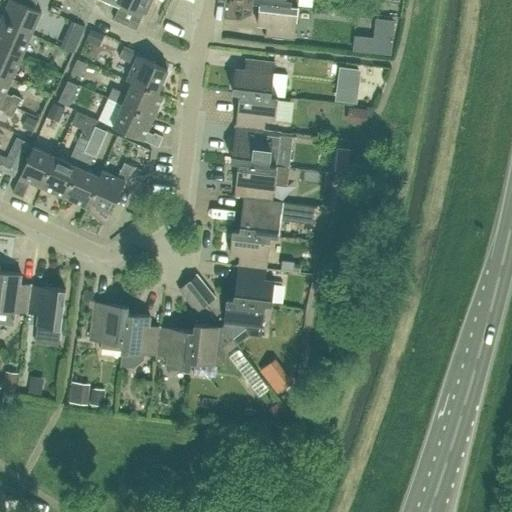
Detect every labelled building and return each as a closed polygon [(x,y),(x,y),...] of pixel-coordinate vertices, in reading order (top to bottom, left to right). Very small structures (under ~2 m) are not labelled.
[(8,0),(0,19),(0,21),(30,35),(41,12),(20,3),(21,0),(8,0)] [(102,0),(118,7),(112,19),(135,29),(143,13),(145,14),(150,0),(102,0)] [(294,28),(297,5),(259,1),(259,2),(256,24),(266,25),(264,36),(292,40),(294,28)] [(61,9),(52,5),(49,10),(59,14),(61,9)] [(71,20),(66,32),(79,37),(84,26),(71,20)] [(0,47),(21,57),(30,35),(0,21),(0,47)] [(104,35),(91,30),(86,41),(100,47),(104,35)] [(0,73),(11,79),(21,57),(0,47),(0,73)] [(157,92),(167,69),(137,56),(138,54),(122,47),(118,57),(133,64),(126,79),(132,82),(132,81),(157,92)] [(231,92),(239,93),(239,92),(270,96),(270,95),(272,73),(273,61),(245,58),(244,69),(234,68),(231,92)] [(87,63),(77,59),(71,73),(81,77),(87,63)] [(339,66),(335,99),(355,102),(360,68),(339,66)] [(0,73),(0,100),(16,107),(20,98),(12,94),(11,96),(4,93),(11,79),(0,73)] [(67,80),(58,101),(69,106),(78,85),(67,80)] [(163,94),(157,92),(132,81),(132,82),(125,96),(119,93),(120,91),(111,87),(107,97),(122,104),(122,103),(153,117),(163,94)] [(239,93),(235,126),(263,129),(264,118),(274,119),(277,96),(270,95),(270,96),(239,92),(239,93)] [(0,109),(4,111),(3,113),(11,117),(16,107),(0,100),(0,109)] [(122,103),(122,104),(112,126),(157,146),(162,136),(154,132),(153,134),(146,131),(153,117),(122,103)] [(281,131),(263,129),(235,126),(230,161),(238,162),(238,161),(268,165),(269,164),(277,165),(281,131)] [(88,140),(78,136),(74,146),(83,150),(88,140)] [(27,181),(41,187),(55,157),(32,147),(12,192),(22,197),(26,188),(24,187),(27,181)] [(41,187),(63,197),(83,151),(74,147),(70,156),(72,156),(69,163),(55,157),(41,187)] [(336,147),(335,155),(349,157),(350,149),(336,147)] [(83,151),(63,197),(86,207),(88,201),(99,176),(98,176),(85,170),(87,163),(89,164),(93,156),(83,151)] [(243,196),(271,200),(273,188),(273,185),(287,186),(289,167),(277,165),(269,164),(268,165),(238,161),(238,162),(235,184),(244,185),(243,196)] [(101,170),(98,176),(99,176),(88,201),(111,211),(124,182),(126,183),(133,167),(123,162),(116,177),(101,170)] [(325,198),(326,187),(297,186),(296,197),(325,198)] [(271,200),(243,196),(239,230),(270,234),(270,235),(277,236),(280,212),(270,211),(271,200)] [(217,208),(215,218),(231,221),(232,210),(217,208)] [(238,254),(237,265),(265,268),(267,257),(270,235),(270,234),(239,230),(232,229),(229,253),(238,254)] [(237,265),(233,298),(233,299),(264,303),(271,304),(274,281),(264,280),(265,268),(237,265)] [(26,312),(30,285),(19,283),(20,273),(0,270),(0,309),(15,311),(26,312)] [(187,282),(205,305),(215,297),(197,275),(187,282)] [(197,312),(205,305),(187,282),(178,290),(197,312)] [(65,289),(30,285),(26,312),(38,314),(36,324),(60,327),(65,289)] [(222,326),(221,325),(235,343),(248,334),(260,335),(264,303),(233,299),(233,298),(226,298),(222,326)] [(122,343),(126,312),(127,313),(128,305),(93,301),(88,339),(99,340),(99,341),(122,343)] [(122,343),(121,350),(144,353),(156,354),(159,326),(148,325),(149,315),(127,313),(126,312),(122,343)] [(235,343),(221,325),(221,326),(193,323),(192,330),(193,330),(189,361),(190,361),(212,364),(213,360),(223,361),(224,352),(235,343)] [(193,330),(192,330),(159,326),(156,354),(167,356),(166,365),(189,368),(190,361),(189,361),(193,330)] [(273,358),(258,370),(276,393),(291,381),(273,358)] [(18,373),(5,370),(2,387),(15,390),(18,373)] [(105,389),(92,388),(91,394),(85,393),(85,399),(91,399),(90,403),(104,405),(105,389)]
